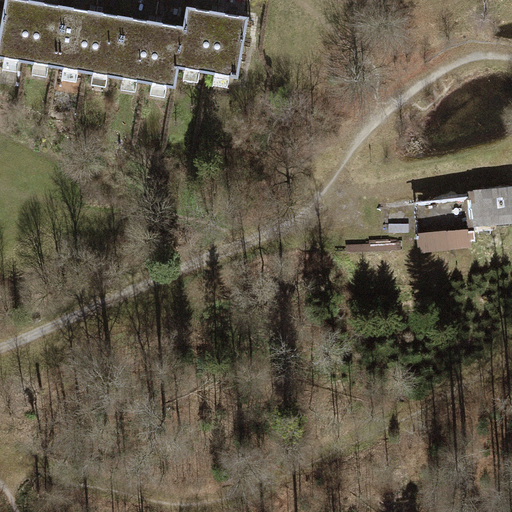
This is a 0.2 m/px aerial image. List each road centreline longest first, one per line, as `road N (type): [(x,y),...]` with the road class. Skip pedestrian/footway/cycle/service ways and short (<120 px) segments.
road 1 (track): [(0,344),(324,208),(352,149),(400,98),(464,60),(511,57)]
road 2 (track): [(1,473),(186,504),(239,496),(476,376)]
